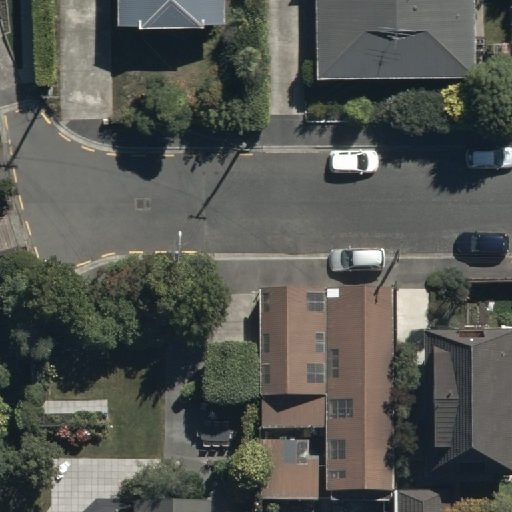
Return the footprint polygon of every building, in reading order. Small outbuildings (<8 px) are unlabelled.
[(222,0),(116,0),(117,8),(223,7),(222,0)] [(314,0),(315,66),(475,63),(474,0),(314,0)] [(315,482),(383,483),(389,482),(387,280),(258,281),(259,420),(257,420),(256,494),(315,494),(315,482)] [(250,339),(251,295),(210,294),(209,338),(250,339)] [(511,319),(421,320),(422,468),(511,467),(511,319)] [(446,511),(447,483),(395,483),(394,511),(446,511)] [(208,511),(209,493),(132,493),(132,511),(208,511)]
